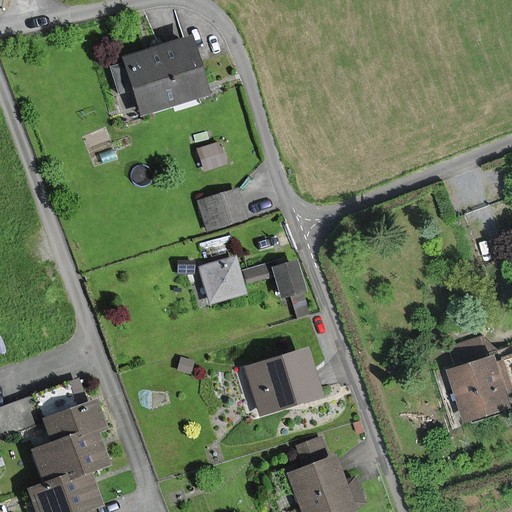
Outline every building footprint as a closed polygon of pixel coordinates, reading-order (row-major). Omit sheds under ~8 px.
[(128,61),(145,112),(209,91),(193,40),(148,55),(128,61)] [(200,203),(207,228),(239,219),(232,194),(200,203)] [(238,261),(200,271),(209,307),(248,297),(238,261)] [(297,267),(277,272),(278,278),(282,296),(295,294),(302,292),(297,267)] [(251,371),(265,413),(323,397),(314,370),(308,354),(251,371)] [(511,400),(500,358),(452,371),(466,425),(511,412),(511,400)] [(55,443),(36,450),(49,484),(90,470),(110,462),(97,428),(107,424),(99,402),(47,421),(55,443)] [(299,464),(328,453),(320,432),(291,442),(299,464)] [(293,476),(305,511),(348,511),(351,511),(334,462),(293,476)] [(74,511),(102,502),(90,470),(49,484),(31,491),(38,511),(74,511)]
